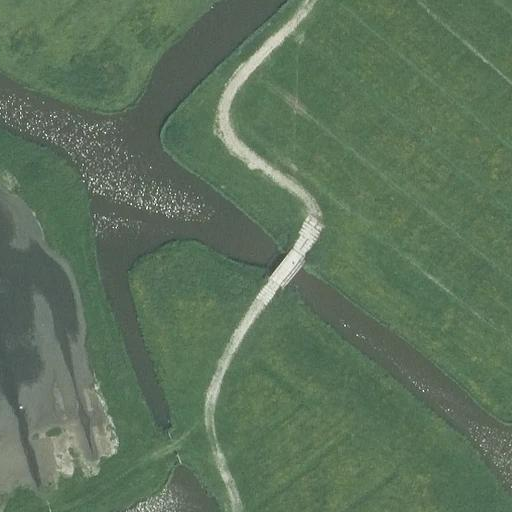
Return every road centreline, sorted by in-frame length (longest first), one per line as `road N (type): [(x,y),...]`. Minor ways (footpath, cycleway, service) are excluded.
road 1 (track): [(209,433),(232,346),(317,219),(235,146),(222,109),(313,0)]
road 2 (track): [(50,511),(209,433)]
